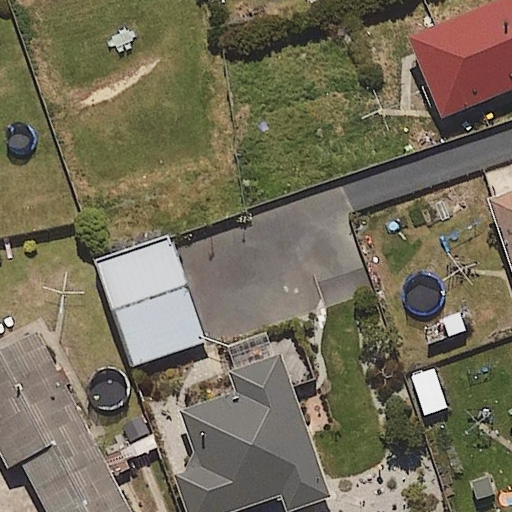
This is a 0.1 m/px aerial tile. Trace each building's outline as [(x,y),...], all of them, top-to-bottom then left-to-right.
[(511,94),(511,4),(410,47),(442,124),(511,94)] [(511,198),(492,205),(511,268),(511,198)] [(206,345),(170,243),(100,267),(136,369),(206,345)] [(128,511),(39,339),(0,359),(0,460),(4,468),(16,461),(42,511),(128,511)] [(300,511),(330,502),(282,363),(229,381),(236,400),(181,419),(199,471),(176,479),(187,511),(251,511),(282,501),(285,511),(300,511)]
